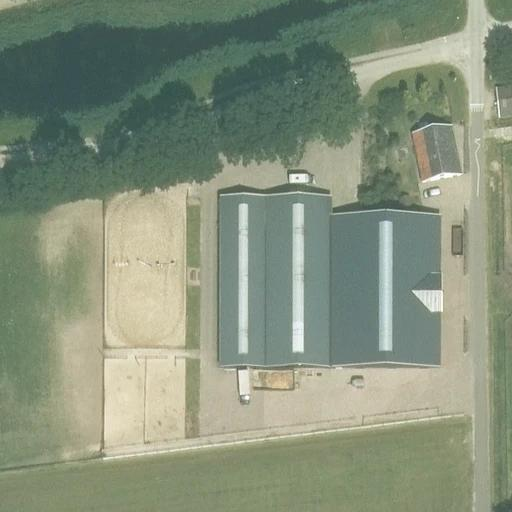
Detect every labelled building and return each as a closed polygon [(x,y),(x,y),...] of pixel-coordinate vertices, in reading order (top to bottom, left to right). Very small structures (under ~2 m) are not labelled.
[(498,120),(511,118),(511,88),(495,91),(498,120)] [(422,184),(460,177),(451,129),(413,137),(422,184)] [(219,200),(219,370),(331,370),(331,200),(219,200)] [(362,237),(362,278),(435,278),(435,237),(362,237)] [(358,312),(360,357),(438,354),(436,308),(358,312)]
